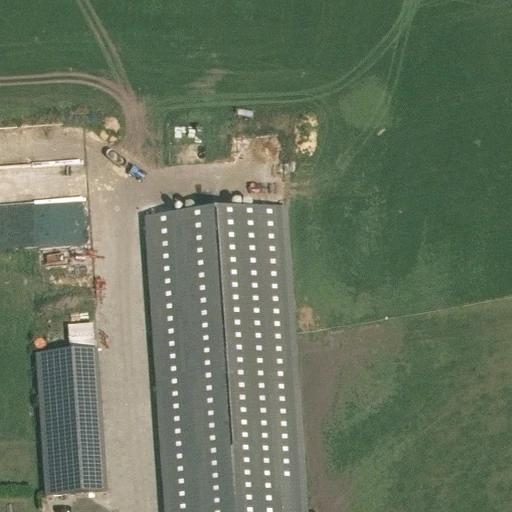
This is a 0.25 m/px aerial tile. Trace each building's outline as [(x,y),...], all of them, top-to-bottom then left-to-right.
[(0,246),(48,243),(46,212),(0,215),(0,246)] [(303,511),(283,212),(148,221),(168,511),(303,511)] [(76,248),(63,249),(64,264),(77,263),(76,248)] [(48,267),(61,263),(58,252),(45,256),(48,267)] [(72,343),(97,342),(96,326),(71,328),(72,343)] [(46,499),(107,495),(97,353),(37,357),(46,499)]
